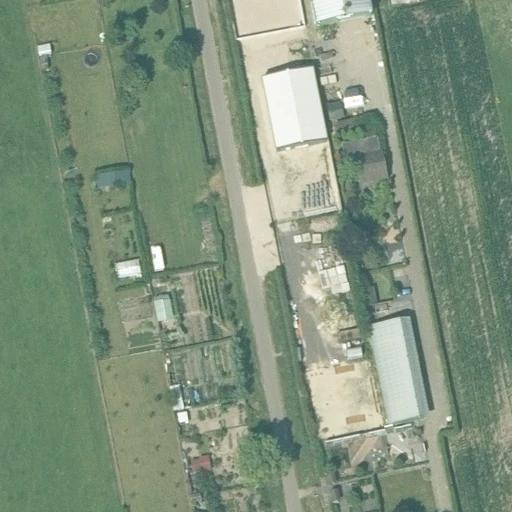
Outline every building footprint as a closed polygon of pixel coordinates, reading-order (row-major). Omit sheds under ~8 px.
[(371,15),(367,0),(309,0),(314,26),(371,15)] [(311,65),(261,75),(276,148),(325,138),(311,65)] [(351,186),(388,182),(381,117),(343,121),(351,186)] [(100,189),(128,186),(127,172),(98,175),(100,189)] [(365,291),(370,307),(379,305),(375,288),(365,291)] [(161,322),(177,319),(173,300),(157,303),(161,322)] [(429,419),(409,319),(368,327),(387,427),(429,419)] [(368,360),(305,373),(318,436),(381,423),(368,360)] [(183,385),(171,386),(174,410),(186,409),(183,385)] [(211,456),(192,461),(198,484),(217,479),(211,456)]
